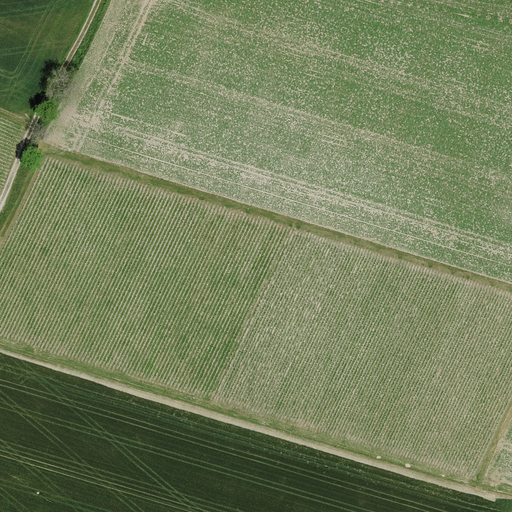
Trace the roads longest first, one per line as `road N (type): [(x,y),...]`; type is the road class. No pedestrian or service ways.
road 1 (track): [(0,340),(511,492)]
road 2 (track): [(99,0),(0,205)]
